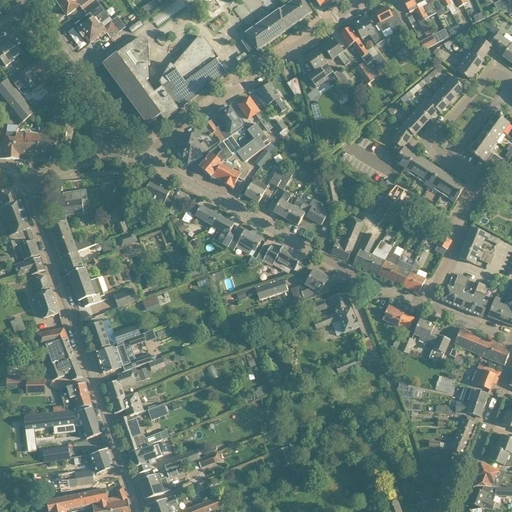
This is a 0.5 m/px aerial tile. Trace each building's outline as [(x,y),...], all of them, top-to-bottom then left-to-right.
[(58,0),(56,1),(62,9),(62,10),(64,13),(65,14),(67,16),(80,7),(82,11),(96,1),(96,0),(58,0)] [(160,0),(154,0),(151,2),(156,10),(163,4),(160,0)] [(304,19),(309,15),(312,13),(303,0),(291,0),(292,0),(279,10),(245,35),(248,38),(242,42),(249,53),(255,48),(258,52),(292,28),(292,27),(304,19)] [(261,0),(269,10),(278,3),(276,0),(261,0)] [(431,34),(413,0),(402,0),(409,13),(413,12),(426,36),(431,34)] [(424,0),(413,0),(431,34),(437,31),(432,22),(431,23),(422,7),(427,4),(424,0)] [(452,15),(444,0),(428,0),(429,0),(438,18),(445,14),(447,18),(452,15)] [(444,0),(452,15),(457,12),(451,0),(444,0)] [(463,5),(460,0),(454,0),(459,8),(468,25),(472,23),(463,6),(463,5)] [(125,28),(117,17),(112,21),(101,6),(75,25),(78,30),(78,31),(83,38),(85,37),(90,44),(101,36),(102,38),(107,33),(111,39),(125,28)] [(377,25),(383,32),(391,28),(393,31),(403,26),(395,11),(391,13),(387,7),(375,14),(380,23),(377,25)] [(375,27),(372,29),(367,18),(354,25),(361,40),(369,36),(376,46),(384,40),(375,27)] [(488,23),(483,25),(493,33),(497,35),(498,34),(500,31),(488,23)] [(340,34),(349,47),(352,45),(366,65),(373,60),(350,27),(340,34)] [(439,32),(432,36),(436,44),(443,41),(439,32)] [(481,38),(471,52),(482,60),(492,47),(493,33),(486,43),(481,38)] [(497,35),(493,33),(492,47),(504,55),(511,44),(498,34),(497,35)] [(420,42),(424,51),(436,44),(432,36),(420,42)] [(146,122),(148,124),(149,125),(163,114),(164,114),(167,115),(177,109),(180,107),(181,108),(187,103),(187,102),(192,98),(193,99),(200,94),(199,93),(204,89),(205,90),(212,85),(211,84),(216,80),(217,81),(224,76),(223,75),(226,73),(217,60),(216,60),(212,55),(215,53),(213,50),(209,44),(205,39),(204,39),(203,38),(203,37),(202,37),(201,37),(200,37),(199,37),(198,38),(197,39),(173,66),(171,64),(159,83),(163,89),(155,93),(146,81),(149,80),(148,66),(150,66),(149,45),(148,43),(148,42),(147,41),(147,40),(146,40),(145,39),(144,38),(143,38),(142,38),(141,38),(140,38),(139,38),(139,39),(138,39),(117,54),(104,63),(105,65),(106,66),(105,67),(110,74),(111,73),(115,79),(114,79),(119,86),(120,85),(124,91),(123,91),(128,98),(129,97),(133,103),(132,104),(136,110),(138,110),(141,115),(140,116),(145,122),(146,122)] [(338,56),(346,66),(351,62),(334,38),(322,47),(332,60),(338,56)] [(451,46),(457,43),(455,39),(449,42),(444,45),(446,49),(451,46)] [(0,58),(6,67),(13,62),(15,61),(14,59),(19,55),(10,42),(4,46),(0,40),(0,58)] [(511,43),(511,44),(504,55),(502,57),(511,64),(511,63),(511,43)] [(367,51),(383,72),(389,68),(379,53),(378,54),(373,47),(367,51)] [(395,53),(400,61),(410,54),(405,47),(395,53)] [(315,71),(314,73),(313,72),(307,76),(316,88),(328,80),(326,76),(333,72),(317,50),(309,56),(306,58),(315,71)] [(470,52),(463,61),(477,71),(483,61),(482,60),(471,52),(470,52)] [(249,57),(238,64),(243,70),(253,63),(249,57)] [(477,71),(463,61),(457,71),(470,80),(477,71)] [(374,79),(362,63),(355,69),(367,85),(374,79)] [(334,74),(345,88),(348,93),(354,89),(340,70),(334,74)] [(20,73),(10,80),(18,90),(23,86),(31,95),(43,86),(32,72),(24,78),(20,73)] [(296,78),(288,83),(295,96),(300,95),(301,95),(297,78),(296,78)] [(452,78),(444,86),(456,97),(464,89),(452,78)] [(0,85),(0,96),(16,117),(29,107),(7,80),(0,85)] [(423,81),(414,88),(417,92),(425,84),(423,81)] [(279,99),(280,98),(270,84),(258,92),(262,98),(260,100),(266,108),(271,104),(278,115),(286,110),(279,99)] [(444,86),(436,95),(448,106),(456,97),(444,86)] [(414,88),(405,96),(408,100),(417,92),(414,88)] [(55,91),(50,95),(54,100),(59,96),(55,91)] [(436,95),(429,103),(428,103),(437,111),(440,114),(448,106),(436,95)] [(380,104),(384,108),(392,102),(388,97),(380,104)] [(259,112),(259,111),(249,98),(238,106),(248,120),(259,112)] [(426,100),(418,109),(430,120),(437,111),(428,103),(429,103),(426,100)] [(53,119),(66,121),(69,105),(56,103),(53,119)] [(310,105),(315,122),(322,120),(317,103),(310,105)] [(29,107),(16,117),(22,124),(34,114),(29,107)] [(244,127),(243,125),(231,107),(218,116),(224,124),(217,129),(218,131),(224,140),(225,141),(244,127)] [(418,109),(410,117),(422,128),(430,120),(418,109)] [(496,114),(490,124),(503,133),(510,124),(496,114)] [(274,127),(267,117),(260,122),(267,131),(274,127)] [(402,125),(403,126),(413,135),(414,137),(422,128),(410,117),(402,125)] [(213,134),(218,131),(211,121),(205,125),(178,144),(182,149),(178,151),(181,155),(198,143),(196,140),(210,130),(213,134)] [(223,164),(212,177),(221,182),(233,189),(239,178),(244,181),(250,170),(245,163),(266,147),(263,144),(268,140),(256,124),(248,131),(254,140),(233,156),(223,164)] [(490,124),(483,133),(496,143),(503,133),(490,124)] [(15,141),(16,137),(19,127),(17,126),(17,127),(8,126),(7,131),(6,138),(4,138),(1,149),(0,149),(0,150),(0,159),(19,160),(19,159),(19,154),(18,154),(18,150),(16,150),(15,141)] [(413,135),(403,126),(392,142),(398,146),(396,150),(401,153),(404,148),(413,135)] [(40,134),(39,156),(56,157),(58,136),(50,135),(51,130),(49,128),(41,128),(40,134)] [(286,129),(279,134),(283,140),(289,133),(286,129)] [(483,133),(476,143),(489,152),(496,143),(483,133)] [(33,138),(16,137),(15,141),(16,150),(18,150),(18,154),(19,154),(39,156),(40,134),(33,134),(33,138)] [(211,177),(212,177),(223,164),(233,156),(223,143),(225,141),(224,140),(217,145),(222,151),(221,152),(216,158),(211,154),(199,167),(211,177)] [(200,145),(198,143),(181,155),(183,158),(183,159),(183,161),(185,164),(187,164),(188,164),(211,148),(206,141),(200,145)] [(489,152),(476,143),(469,152),(483,161),(489,152)] [(405,168),(414,155),(414,154),(409,151),(408,150),(404,148),(401,153),(395,162),(399,164),(400,165),(405,168)] [(255,163),(260,168),(271,155),(265,151),(255,163)] [(465,187),(415,155),(414,154),(414,155),(405,168),(404,171),(455,203),(464,189),(465,187)] [(270,184),(277,188),(285,173),(278,169),(270,184)] [(286,172),(285,173),(277,188),(283,191),(292,175),(286,172)] [(244,196),(256,202),(258,204),(268,187),(254,179),(244,196)] [(167,198),(171,190),(151,181),(149,180),(144,181),(140,190),(143,193),(145,194),(144,195),(164,205),(165,204),(168,206),(165,212),(172,215),(179,201),(172,198),(171,200),(167,198)] [(337,199),(333,180),(325,181),(329,201),(337,199)] [(9,224),(13,235),(13,236),(29,230),(31,229),(21,201),(20,201),(15,188),(0,192),(0,198),(3,208),(0,209),(6,225),(9,224)] [(60,222),(48,224),(55,241),(56,244),(61,258),(78,252),(78,253),(97,246),(94,238),(75,245),(72,235),(67,221),(66,221),(65,215),(84,213),(82,200),(86,199),(86,195),(85,190),(64,193),(65,202),(56,204),(58,217),(59,217),(60,222)] [(286,192),(274,213),(278,215),(286,219),(293,208),(286,204),(291,195),(286,192)] [(365,209),(371,214),(385,199),(378,195),(365,209)] [(371,214),(376,218),(390,203),(385,199),(371,214)] [(293,208),(286,219),(293,224),(298,226),(304,216),(322,226),(327,218),(327,216),(326,216),(320,212),(309,206),(303,202),(298,211),(293,208)] [(200,219),(212,226),(217,216),(201,207),(192,223),(196,225),(200,219)] [(405,209),(402,214),(407,218),(410,212),(405,209)] [(414,228),(418,220),(410,215),(406,223),(414,228)] [(217,242),(228,248),(236,233),(231,230),(234,225),(217,216),(212,226),(223,232),(217,242)] [(348,261),(364,223),(353,218),(344,240),(333,238),(332,245),(335,246),(332,253),(348,261)] [(116,224),(120,234),(127,231),(123,221),(116,224)] [(186,229),(180,222),(180,221),(175,225),(181,233),(186,229)] [(419,224),(416,230),(427,236),(430,230),(419,224)] [(239,228),(236,233),(228,248),(234,251),(236,248),(249,255),(252,250),(255,252),(262,241),(239,228)] [(489,241),(491,236),(472,228),(471,228),(467,239),(482,245),(484,240),(489,241)] [(13,236),(13,235),(3,239),(5,244),(11,242),(13,249),(20,246),(25,261),(40,256),(35,241),(33,241),(29,230),(13,236)] [(438,245),(447,250),(452,241),(430,230),(427,236),(426,238),(438,245)] [(117,238),(121,247),(137,241),(134,232),(117,238)] [(353,264),(369,271),(373,263),(369,261),(372,255),(368,253),(375,237),(367,233),(353,264)] [(480,250),(482,245),(467,239),(463,249),(482,256),(484,252),(480,250)] [(100,244),(104,255),(112,252),(108,241),(100,244)] [(369,271),(378,275),(385,261),(393,247),(385,243),(380,251),(382,253),(379,258),(372,255),(369,261),(373,263),(369,271)] [(256,259),(252,266),(254,268),(262,263),(264,260),(273,265),(276,261),(294,272),(303,257),(283,246),(280,251),(272,247),(271,248),(265,245),(256,260),(256,259)] [(385,261),(378,275),(387,279),(389,276),(392,272),(393,272),(396,266),(398,260),(400,257),(393,254),(396,248),(393,247),(385,261)] [(482,256),(463,249),(459,259),(474,265),(476,260),(480,261),(482,256)] [(78,252),(61,258),(61,259),(64,268),(82,263),(82,264),(88,262),(87,259),(81,261),(78,253),(78,252)] [(0,265),(10,263),(8,255),(0,257),(0,265)] [(248,264),(252,266),(256,259),(252,257),(248,264)] [(15,266),(18,276),(31,272),(32,276),(45,271),(41,258),(15,266)] [(403,287),(413,266),(398,260),(396,266),(393,272),(392,272),(389,276),(387,279),(403,287)] [(82,263),(64,268),(67,276),(69,275),(79,302),(83,300),(85,308),(102,302),(100,296),(104,295),(97,278),(92,280),(91,277),(89,278),(86,269),(84,269),(82,264),(82,263)] [(416,275),(420,267),(414,264),(413,266),(403,287),(419,294),(426,280),(416,275)] [(188,272),(190,278),(201,274),(199,268),(188,272)] [(297,287),(302,302),(329,292),(326,284),(328,279),(314,270),(306,284),(297,287)] [(209,276),(216,298),(223,295),(215,274),(209,276)] [(206,275),(197,279),(201,288),(210,284),(206,275)] [(0,285),(8,284),(17,283),(16,276),(0,279),(0,285)] [(36,297),(44,319),(60,314),(52,290),(51,291),(46,276),(33,281),(36,290),(34,290),(37,296),(36,297)] [(255,288),(259,300),(288,291),(284,278),(255,288)] [(442,302),(452,306),(460,286),(455,284),(453,288),(448,286),(442,302)] [(452,306),(462,310),(468,294),(463,292),(465,288),(460,286),(452,306)] [(114,295),(118,308),(137,301),(133,289),(114,295)] [(236,294),(239,302),(247,299),(245,292),(236,294)] [(462,310),(472,314),(480,294),(475,292),(473,296),(468,294),(462,310)] [(330,308),(333,315),(351,308),(345,293),(327,301),(312,307),(315,314),(330,308)] [(480,294),(472,314),(482,318),(489,303),(483,300),(485,296),(480,294)] [(160,306),(156,296),(142,301),(146,312),(160,306)] [(488,318),(498,322),(504,306),(499,304),(501,300),(496,298),(488,318)] [(398,327),(399,325),(409,329),(414,319),(404,314),(404,313),(389,306),(383,321),(398,327)] [(504,306),(498,322),(511,326),(511,306),(511,309),(504,306)] [(351,308),(333,315),(333,316),(314,323),(317,330),(340,321),(345,334),(360,328),(357,320),(356,320),(351,308)] [(113,334),(109,320),(102,323),(102,322),(88,327),(96,351),(128,340),(140,336),(137,326),(113,334)] [(428,341),(427,343),(434,346),(438,336),(440,333),(433,330),(435,326),(420,320),(414,335),(428,341)] [(25,330),(23,324),(14,328),(16,334),(25,330)] [(210,329),(213,336),(224,332),(221,324),(210,329)] [(47,345),(52,363),(59,363),(75,357),(64,329),(35,334),(39,347),(47,345)] [(454,345),(481,356),(487,340),(461,329),(454,345)] [(146,342),(143,335),(140,336),(128,340),(131,347),(146,342)] [(450,341),(438,336),(434,346),(429,359),(441,362),(450,341)] [(360,341),(368,363),(378,359),(370,337),(360,341)] [(399,352),(408,354),(414,341),(406,337),(399,352)] [(487,340),(481,356),(500,364),(499,365),(500,366),(501,365),(504,366),(511,350),(487,340)] [(393,350),(399,352),(402,344),(395,342),(393,350)] [(130,364),(124,345),(114,349),(114,347),(97,353),(104,374),(113,371),(121,369),(122,368),(121,367),(130,364)] [(153,362),(150,355),(136,360),(138,367),(148,364),(153,362)] [(59,363),(52,363),(45,365),(51,381),(64,376),(63,375),(69,373),(72,381),(83,378),(75,357),(59,363)] [(148,364),(152,372),(166,367),(162,358),(153,362),(148,364)] [(335,366),(338,374),(357,367),(353,358),(335,366)] [(472,383),(490,391),(494,381),(497,382),(501,373),(498,372),(498,371),(497,370),(497,371),(480,364),(472,383)] [(140,381),(139,379),(138,374),(134,376),(132,370),(130,371),(117,375),(119,381),(106,386),(105,386),(111,402),(125,397),(122,388),(134,384),(140,381)] [(7,377),(7,388),(26,388),(26,377),(7,377)] [(452,394),(454,386),(438,382),(436,390),(452,394)] [(62,389),(60,390),(63,401),(64,406),(64,412),(74,411),(74,409),(92,406),(88,395),(85,384),(68,387),(62,389)] [(407,391),(398,389),(401,398),(414,399),(416,389),(408,387),(407,391)] [(467,388),(462,404),(475,409),(477,403),(482,405),(482,407),(484,408),(489,395),(467,388)] [(258,391),(252,393),(255,399),(260,396),(262,396),(260,391),(259,392),(258,391)] [(125,411),(127,418),(130,417),(144,412),(137,393),(125,397),(111,402),(115,414),(125,411)] [(404,400),(403,410),(421,410),(421,404),(414,403),(414,400),(404,400)] [(475,409),(462,404),(456,403),(456,406),(456,407),(456,408),(437,407),(437,412),(457,414),(466,415),(466,414),(481,418),(484,408),(482,407),(482,405),(477,403),(475,409)] [(164,405),(148,411),(152,421),(168,415),(164,405)] [(64,412),(29,416),(30,430),(75,425),(75,427),(82,427),(87,440),(99,435),(102,434),(97,421),(92,408),(92,406),(74,409),(74,411),(64,412)] [(511,413),(508,412),(502,425),(511,428),(511,413)] [(132,422),(130,417),(127,418),(118,421),(123,437),(129,453),(142,449),(163,441),(160,434),(146,439),(145,437),(142,435),(137,420),(132,422)] [(457,422),(456,425),(473,433),(476,425),(474,424),(475,420),(468,417),(466,420),(463,419),(460,424),(457,422)] [(473,433),(456,425),(455,428),(458,430),(457,431),(456,435),(470,440),(473,433)] [(283,431),(277,433),(279,440),(286,437),(283,431)] [(451,438),(449,441),(467,448),(470,440),(456,435),(454,439),(451,438)] [(511,439),(502,436),(497,449),(511,454),(511,439)] [(310,454),(304,437),(289,442),(289,444),(295,460),(310,455),(310,454)] [(467,448),(449,441),(448,444),(452,445),(450,450),(453,452),(452,455),(459,459),(461,455),(463,456),(467,448)] [(130,455),(134,468),(135,468),(136,472),(137,475),(138,475),(151,470),(149,466),(157,463),(155,459),(162,456),(161,452),(158,445),(130,455)] [(68,447),(43,450),(45,462),(69,459),(68,447)] [(511,454),(497,449),(493,447),(488,460),(504,466),(511,467),(511,454)] [(295,464),(288,448),(275,453),(282,469),(295,464)] [(107,450),(105,450),(90,456),(97,475),(114,469),(107,449),(107,450)] [(187,454),(163,463),(166,471),(176,468),(190,463),(187,454)] [(198,461),(201,468),(216,463),(213,455),(198,461)] [(496,488),(496,480),(495,479),(499,470),(482,464),(476,479),(477,479),(474,487),(483,487),(496,488)] [(166,471),(156,475),(139,481),(146,500),(163,494),(170,491),(166,479),(179,475),(176,468),(166,471)] [(75,473),(75,474),(77,486),(95,484),(93,471),(75,473)] [(493,510),(495,503),(493,503),(495,496),(511,496),(511,488),(496,488),(483,487),(482,492),(473,489),(467,504),(477,507),(482,509),(486,510),(493,510)] [(130,511),(128,500),(123,488),(115,490),(117,495),(119,498),(108,500),(106,490),(47,503),(48,511),(130,511)] [(430,511),(425,494),(413,498),(416,506),(414,507),(415,511),(430,511)] [(148,506),(150,511),(180,511),(177,505),(178,505),(175,496),(167,499),(148,506)] [(289,496),(279,501),(282,507),(292,503),(289,496)] [(396,497),(385,501),(388,511),(401,511),(401,510),(396,497)] [(183,511),(213,511),(226,507),(222,498),(183,511)]
